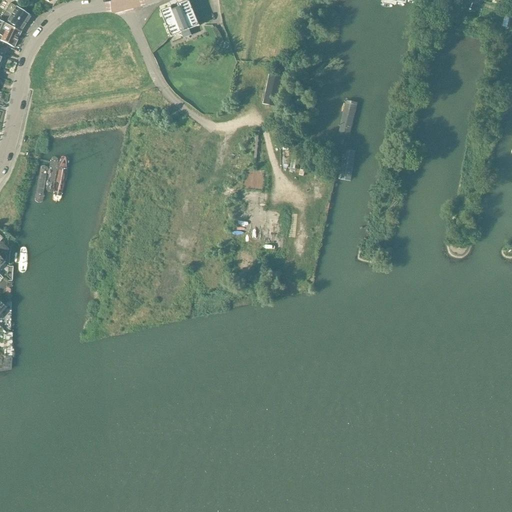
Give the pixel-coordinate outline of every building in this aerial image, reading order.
[(188,0),(187,0),(161,11),(171,37),(199,26),(188,0)] [(10,3),(5,11),(11,15),(26,24),(31,17),(16,7),(10,3)] [(5,11),(0,18),(6,22),(21,32),(26,24),(11,15),(5,11)] [(0,35),(3,37),(0,41),(14,48),(22,33),(0,22),(0,35)] [(275,108),(282,78),(270,75),(263,105),(275,108)]
